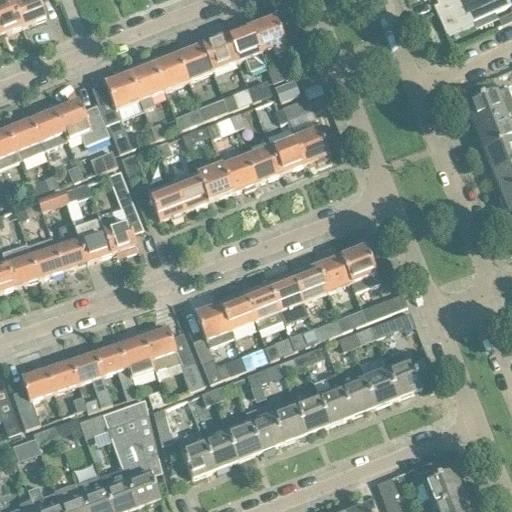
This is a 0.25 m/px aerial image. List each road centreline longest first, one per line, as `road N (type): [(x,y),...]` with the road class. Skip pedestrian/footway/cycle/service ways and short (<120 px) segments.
road 1 (residential): [(387,199),(0,342)]
road 2 (residential): [(219,0),(0,88)]
road 3 (residential): [(261,511),(477,428)]
road 4 (residential): [(496,291),(415,91)]
road 5 (residential): [(387,199),(309,0)]
road 6 (residential): [(433,317),(387,199)]
